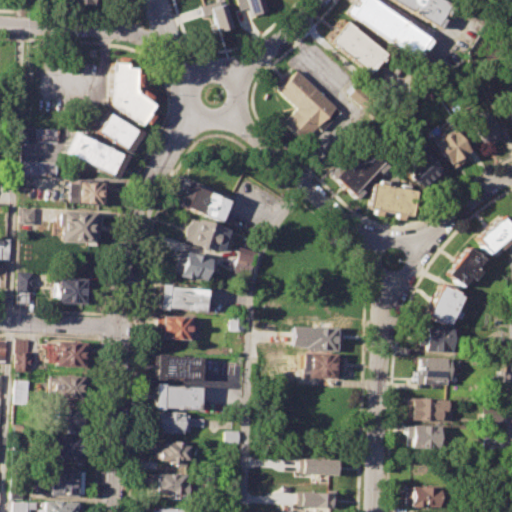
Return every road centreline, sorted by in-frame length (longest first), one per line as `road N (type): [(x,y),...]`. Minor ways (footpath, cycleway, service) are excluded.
road 1 (secondary): [(202,106),(132,234),(119,324),(111,511)]
road 2 (residential): [(370,511),(377,345),(388,285)]
road 3 (residential): [(221,103),(370,245)]
road 4 (residential): [(167,43),(0,23)]
road 5 (residential): [(319,0),(274,47),(219,80)]
road 6 (residential): [(412,244),(511,174)]
